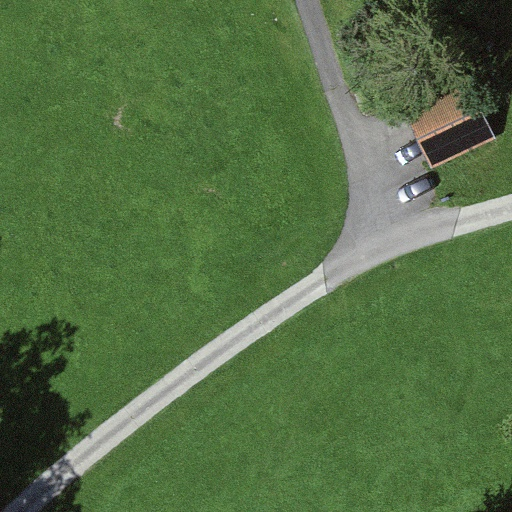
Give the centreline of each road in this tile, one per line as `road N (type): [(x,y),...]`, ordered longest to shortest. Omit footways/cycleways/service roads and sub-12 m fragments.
road 1 (track): [(511,209),(386,240),(123,427),(23,511)]
road 2 (track): [(306,0),(386,240)]
